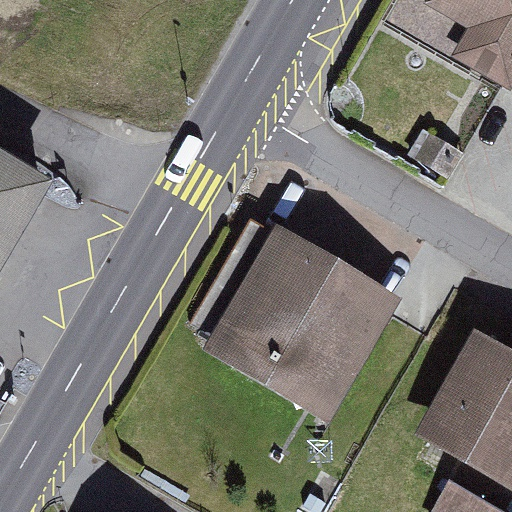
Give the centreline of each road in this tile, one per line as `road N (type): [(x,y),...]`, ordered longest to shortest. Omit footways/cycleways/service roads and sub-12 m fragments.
road 1 (primary): [(35,442),(233,102)]
road 2 (residential): [(233,102),(511,262)]
road 3 (residential): [(35,442),(150,511)]
